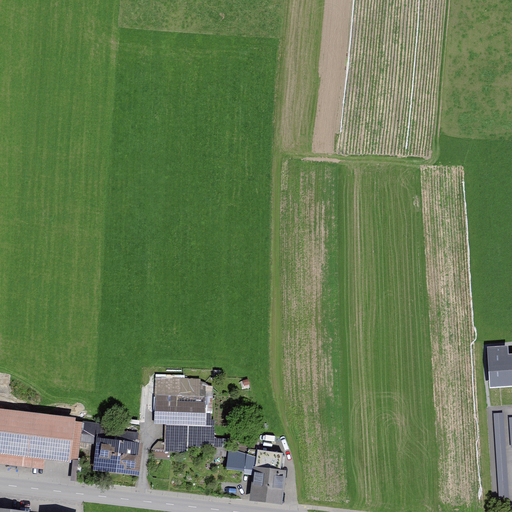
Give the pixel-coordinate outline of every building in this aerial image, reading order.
[(506,348),(489,349),(492,387),(511,385),(511,356),(507,357),(506,348)] [(205,400),(155,399),(154,423),(204,424),(205,400)] [(71,420),(0,411),(0,452),(66,461),(71,420)] [(495,411),(497,447),(505,446),(504,411),(495,411)] [(156,449),(184,450),(185,439),(157,438),(156,449)] [(131,444),(94,439),(90,472),(127,477),(131,444)] [(256,452),(253,468),(277,471),(279,456),(256,452)] [(89,454),(72,455),(73,477),(90,477),(89,454)] [(247,498),(277,503),(281,472),(277,471),(253,468),(252,468),(247,498)]
